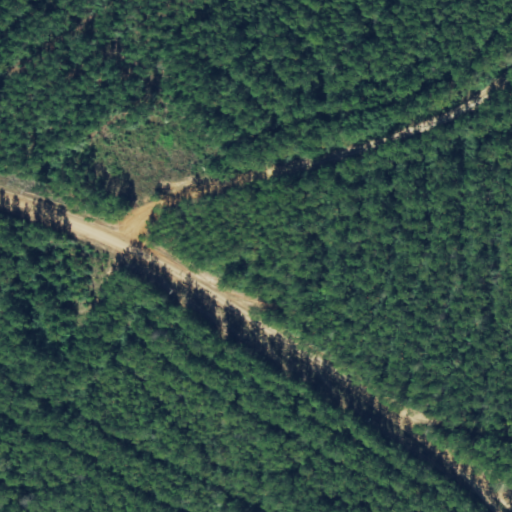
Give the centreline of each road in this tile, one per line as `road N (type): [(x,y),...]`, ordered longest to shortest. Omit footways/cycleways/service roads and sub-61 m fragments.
road 1 (residential): [(448,511),(90,216),(0,196)]
road 2 (residential): [(90,216),(130,176),(387,96),(462,51),(493,0)]
